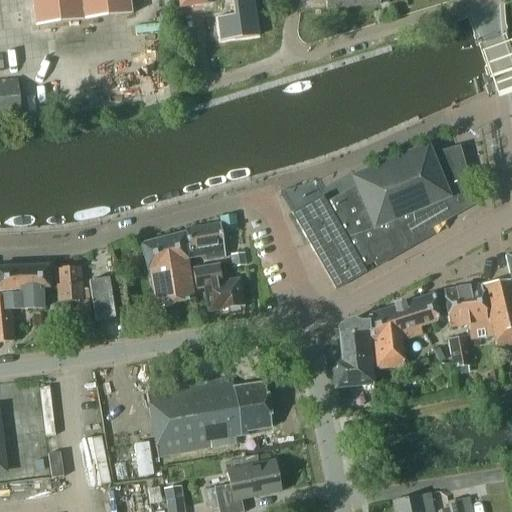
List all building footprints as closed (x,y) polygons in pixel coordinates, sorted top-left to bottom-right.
[(32,0),(36,27),(131,15),(129,0),(32,0)] [(206,4),(205,0),(176,0),(178,8),(206,4)] [(232,0),(234,15),(216,18),(219,42),(259,36),(253,0),(232,0)] [(325,0),(326,8),(380,5),(379,0),(325,0)] [(0,119),(21,117),(17,78),(0,80),(0,119)] [(474,204),(458,148),(427,156),(425,151),(357,180),(358,185),(326,204),(321,196),(291,213),(335,290),(365,273),(362,268),(373,261),(376,266),(431,235),(428,230),(474,204)] [(225,257),(220,224),(185,229),(189,259),(204,256),(205,261),(225,257)] [(187,261),(184,233),(140,245),(147,270),(149,269),(155,306),(193,298),(187,261)] [(233,268),(247,265),(245,254),(231,256),(233,268)] [(481,286),(492,335),(496,355),(511,351),(511,254),(504,256),(509,282),(481,286)] [(48,267),(0,268),(0,343),(13,342),(10,310),(43,309),(42,288),(49,288),(48,267)] [(81,290),(79,268),(56,269),(58,302),(88,300),(87,290),(81,290)] [(221,283),(219,268),(193,272),(195,288),(203,287),(207,311),(229,308),(230,312),(239,310),(238,305),(242,305),(238,280),(221,283)] [(114,318),(108,278),(88,281),(94,321),(114,318)] [(492,335),(481,286),(444,291),(450,328),(468,326),(470,340),(492,335)] [(436,322),(432,295),(368,315),(369,322),(359,323),(354,321),(354,320),(352,320),(352,321),(345,323),(345,322),(343,323),(344,324),(339,328),(339,327),(338,329),(338,330),(338,334),(340,359),(330,360),(335,389),(372,385),(371,370),(403,366),(402,341),(420,334),(419,327),(436,322)] [(129,321),(127,325),(129,330),(134,332),(139,330),(140,325),(139,321),(134,319),(129,321)] [(471,365),(466,337),(448,340),(452,368),(471,365)] [(439,363),(445,360),(439,348),(433,351),(439,363)] [(233,388),(232,378),(190,384),(164,389),(147,392),(158,457),(238,443),(237,437),(247,435),(247,431),(270,428),(264,384),(233,388)] [(280,492),(274,461),(226,471),(229,485),(214,488),(218,511),(243,511),(241,500),(280,492)] [(183,511),(180,487),(162,490),(165,511),(183,511)] [(433,511),(430,493),(392,501),(394,511),(433,511)] [(471,511),(469,498),(445,503),(446,511),(471,511)]
